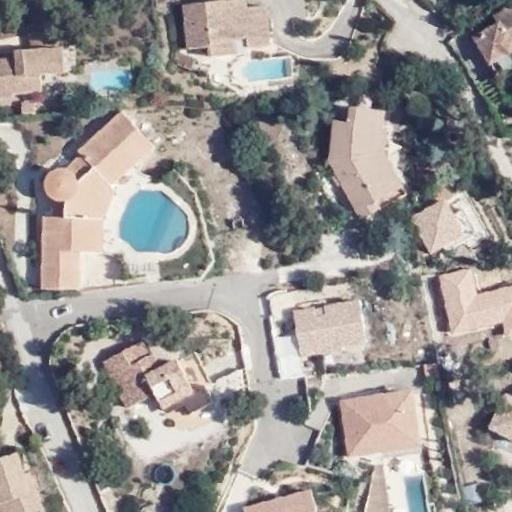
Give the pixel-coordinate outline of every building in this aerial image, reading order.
[(248,9),(247,0),(183,6),(187,48),(208,46),(208,40),(237,38),(248,37),(249,47),(271,45),(268,7),(248,9)] [(511,6),(496,16),(500,23),(476,38),(497,75),(511,66),(511,6)] [(17,59),(0,60),(0,97),(13,97),(13,93),(42,91),(41,75),(64,73),(61,32),(31,34),(32,50),(16,52),(17,59)] [(237,38),(208,40),(208,46),(209,56),(238,53),(237,38)] [(335,121),(330,161),(361,218),(406,194),(384,153),(387,132),(383,132),(385,112),(352,107),(350,122),(335,121)] [(49,194),(54,198),(54,218),(45,217),(44,270),(72,271),(72,252),(80,252),(102,253),(102,220),(115,190),(111,185),(154,146),(124,113),(80,152),(83,156),(66,171),(57,172),(50,177),(47,189),(49,194)] [(72,252),(72,271),(44,270),(43,289),(78,290),(80,252),(72,252)] [(481,303),(470,269),(441,279),(452,312),(481,303)] [(302,356),(343,349),(343,346),(368,342),(361,301),(325,307),(326,316),(317,318),(315,309),(294,312),(302,356)] [(149,356),(142,342),(104,361),(129,408),(156,393),(163,408),(183,398),(191,414),(214,402),(206,386),(212,383),(196,351),(161,369),(153,354),(149,356)] [(392,394),(342,401),(349,457),(375,465),(384,468),(383,459),(382,452),(421,447),(414,394),(393,397),(392,394)] [(421,447),(382,452),(383,459),(423,453),(421,447)] [(24,474),(17,454),(0,459),(0,507),(1,511),(43,511),(37,492),(30,494),(24,474)] [(390,511),(384,468),(375,465),(366,511),(390,511)] [(24,474),(30,494),(37,492),(30,472),(24,474)] [(244,511),(317,511),(312,491),(244,509),(244,511)]
